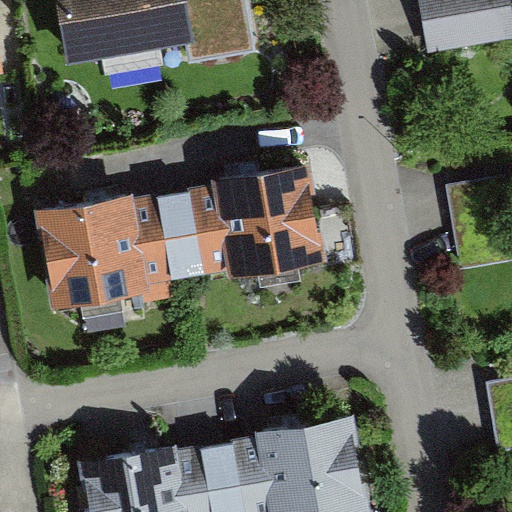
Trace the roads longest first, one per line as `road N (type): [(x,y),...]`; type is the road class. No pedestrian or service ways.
road 1 (residential): [(44,412),(410,342)]
road 2 (residential): [(64,160),(371,115)]
road 3 (residential): [(371,115),(410,342)]
road 4 (residential): [(410,342),(436,511)]
